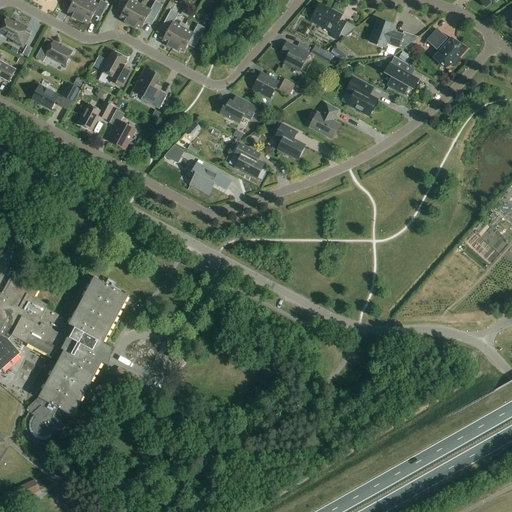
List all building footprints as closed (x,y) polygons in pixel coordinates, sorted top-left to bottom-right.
[(72,18),(77,21),(88,0),(87,0),(71,0),(74,1),(68,13),(73,16),(72,18)] [(88,0),(77,21),(82,24),(83,22),(89,25),(95,13),(102,16),(108,5),(101,1),(99,6),(88,0)] [(125,23),(130,26),(141,5),(131,0),(121,0),(119,5),(125,9),(120,19),(126,22),(125,23)] [(141,5),(130,26),(135,29),(136,27),(141,30),(146,20),(153,24),(163,6),(155,2),(151,11),(141,5)] [(332,13),(319,6),(311,21),(320,26),(321,25),(333,32),(331,36),(338,40),(345,27),(339,23),(342,17),(332,11),(332,13)] [(167,46),(172,49),(183,29),(174,23),(178,14),(171,10),(161,29),(168,32),(163,42),(168,45),(167,46)] [(211,19),(208,23),(214,26),(217,20),(213,18),(211,19)] [(18,25),(7,19),(0,31),(0,33),(14,41),(13,43),(23,49),(30,35),(29,37),(24,34),(27,28),(19,24),(18,25)] [(385,48),(387,44),(403,50),(418,38),(404,33),(403,36),(391,32),(393,26),(378,21),(370,43),(385,48)] [(183,29),(172,49),(177,52),(178,50),(184,53),(189,43),(195,47),(205,29),(198,25),(193,34),(183,29)] [(438,49),(447,39),(437,30),(427,42),(433,47),(434,46),(438,49)] [(467,49),(452,39),(441,52),(442,53),(436,60),(445,68),(453,64),(467,49)] [(72,52),(54,42),(48,52),(41,48),(36,59),(43,63),(47,57),(65,66),(72,52)] [(311,49),(300,43),(297,49),(287,43),(281,54),(288,58),(285,63),(300,71),(309,54),(308,54),(311,49)] [(342,49),(337,45),(331,53),(335,54),(339,56),(344,60),(349,55),(342,49)] [(315,47),(311,54),(319,58),(323,52),(315,47)] [(127,59),(112,51),(101,72),(111,77),(109,81),(123,88),(132,71),(123,66),(127,59)] [(399,59),(405,62),(409,56),(402,53),(399,59)] [(419,81),(404,72),(408,65),(394,57),(394,58),(391,65),(390,64),(385,74),(392,78),(387,86),(405,95),(409,88),(413,90),(419,81)] [(20,58),(17,64),(23,67),(26,62),(20,58)] [(374,66),(380,69),(384,63),(378,60),(374,66)] [(0,77),(9,82),(16,70),(0,61),(0,77)] [(159,77),(146,69),(134,92),(143,97),(141,100),(159,110),(167,96),(153,88),(159,77)] [(278,83),(261,74),(253,89),(270,99),(278,83)] [(373,89),(354,78),(346,93),(353,96),(348,106),(369,117),(378,100),(370,96),(373,89)] [(77,79),(74,84),(80,88),(83,82),(77,79)] [(285,80),(279,90),(290,96),(295,85),(285,80)] [(306,80),(302,87),(309,90),(312,83),(306,80)] [(69,84),(62,96),(73,102),(80,89),(69,84)] [(59,96),(40,86),(32,100),(51,110),(55,103),(59,105),(63,99),(58,97),(59,96)] [(98,89),(95,94),(97,97),(102,100),(105,100),(108,95),(98,89)] [(308,93),(305,99),(311,102),(313,96),(308,93)] [(256,109),(236,98),(233,104),(228,101),(221,114),(239,124),(243,116),(250,120),(256,109)] [(113,107),(106,103),(101,112),(89,105),(78,125),(91,132),(99,117),(106,120),(113,107)] [(338,111),(327,105),(321,116),(317,114),(310,128),(332,140),(339,125),(331,121),(333,118),(335,118),(338,111)] [(125,115),(117,111),(109,124),(117,128),(110,142),(124,150),(135,130),(121,122),(125,115)] [(157,120),(158,120),(158,119),(161,115),(155,112),(152,117),(157,120)] [(199,132),(201,129),(195,123),(192,126),(199,132)] [(297,133),(282,125),(275,137),(282,141),(278,150),(298,160),(305,146),(294,140),(297,133)] [(265,165),(257,161),(261,155),(241,144),(235,156),(240,159),(235,168),(257,179),(265,165)] [(164,157),(172,161),(174,156),(181,159),(185,152),(174,147),(164,157)] [(231,182),(197,164),(192,173),(196,175),(190,185),(209,195),(215,185),(227,191),(231,182)] [(321,242),(292,244),(293,257),(318,256),(318,249),(321,249),(321,242)] [(0,372),(21,354),(9,340),(13,336),(28,345),(32,347),(53,358),(56,351),(58,348),(64,351),(39,399),(27,409),(33,415),(32,415),(32,416),(33,415),(36,418),(34,421),(33,423),(32,426),(33,429),(34,432),(35,434),(37,436),(40,437),(43,438),(46,438),(48,437),(51,435),(60,427),(53,419),(58,409),(73,417),(103,363),(109,367),(110,365),(110,362),(111,359),(112,356),(113,349),(104,344),(120,315),(126,303),(127,303),(131,296),(127,294),(127,295),(95,278),(69,326),(63,323),(65,318),(47,309),(49,306),(35,298),(40,288),(22,278),(19,283),(13,280),(4,296),(0,293),(0,294),(0,320),(9,325),(5,333),(4,338),(0,335),(0,372)] [(121,365),(114,377),(135,390),(142,377),(121,365)] [(34,481),(14,491),(19,502),(39,492),(34,481)]
